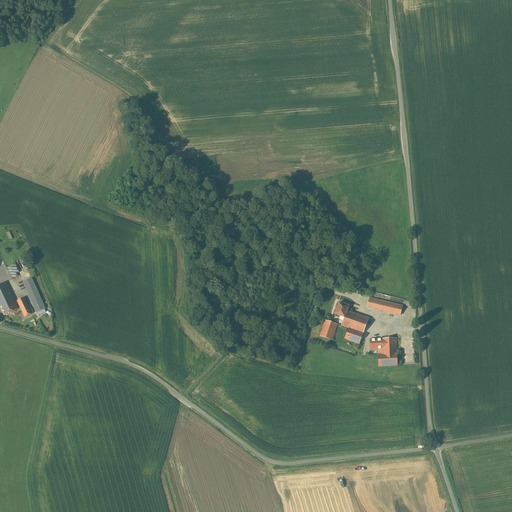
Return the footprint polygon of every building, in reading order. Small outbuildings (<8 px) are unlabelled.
[(12,265),(6,268),(12,279),(18,276),(12,265)] [(24,282),(36,311),(44,308),(31,279),(24,282)] [(5,282),(0,284),(0,307),(4,315),(17,309),(5,282)] [(24,297),(17,300),(24,317),(31,314),(24,297)] [(402,305),(369,298),(367,307),(400,315),(402,305)] [(346,311),(348,306),(338,303),(334,314),(344,318),(346,311)] [(346,311),(344,318),(341,326),(348,328),(363,333),(363,334),(368,319),(354,314),(346,311)] [(337,324),(325,320),(320,336),(332,340),(337,324)] [(363,333),(348,328),(344,339),(359,344),(363,333)] [(396,338),(381,339),(382,354),(378,355),(378,367),(397,366),(397,354),(396,338)] [(382,354),(381,339),(370,340),(371,350),(378,349),(378,355),(382,354)]
